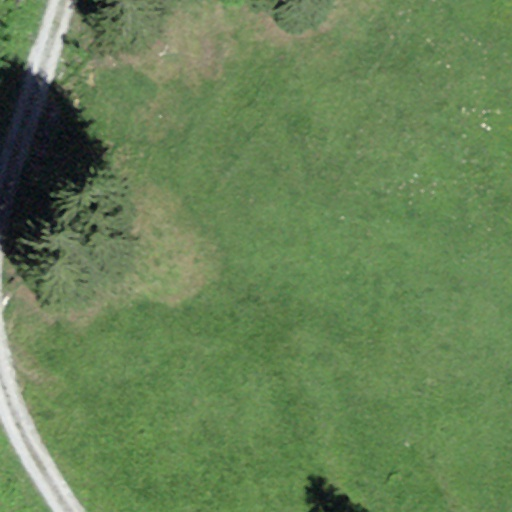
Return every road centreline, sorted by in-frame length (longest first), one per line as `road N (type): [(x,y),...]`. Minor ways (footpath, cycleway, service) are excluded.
road 1 (track): [(0,214),(63,0)]
road 2 (track): [(71,511),(36,457),(0,372)]
